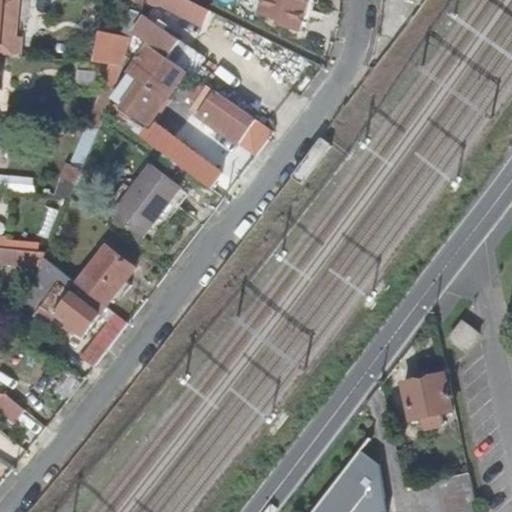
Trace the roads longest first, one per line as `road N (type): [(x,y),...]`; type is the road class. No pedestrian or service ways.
road 1 (residential): [(362,0),(341,78),(0,505)]
road 2 (residential): [(511,178),(253,511)]
